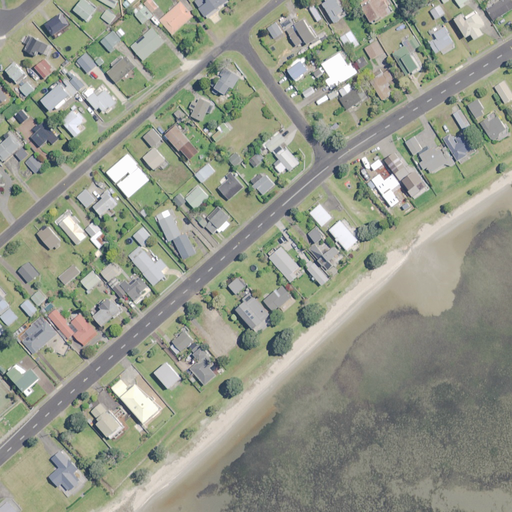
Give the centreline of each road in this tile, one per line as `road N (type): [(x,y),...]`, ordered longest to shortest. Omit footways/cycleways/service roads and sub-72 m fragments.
road 1 (tertiary): [(0,457),(331,163)]
road 2 (residential): [(235,37),(0,241)]
road 3 (tertiary): [(331,163),(511,49)]
road 4 (residential): [(235,37),(331,163)]
